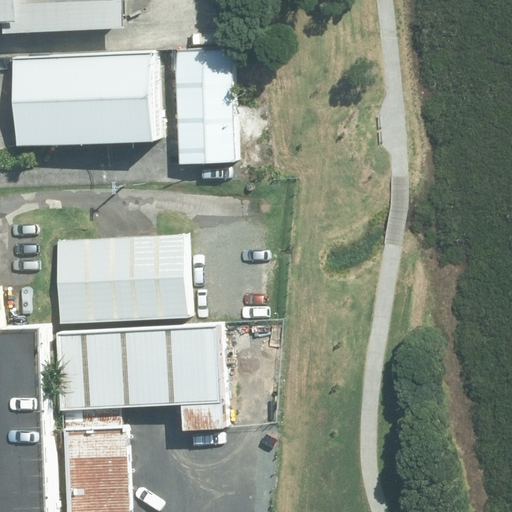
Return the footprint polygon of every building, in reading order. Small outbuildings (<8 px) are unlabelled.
[(0,0),(0,20),(15,20),(16,32),(137,27),(136,0),(0,0)] [(167,49),(20,55),(25,142),(169,134),(167,49)] [(241,50),(181,52),(184,159),(243,157),(241,50)] [(194,231),(60,238),(66,320),(199,312),(194,231)] [(228,319),(64,327),(73,511),(135,511),(130,402),(193,399),(195,424),(234,422),(228,319)] [(61,511),(52,345),(0,348),(0,511),(61,511)]
